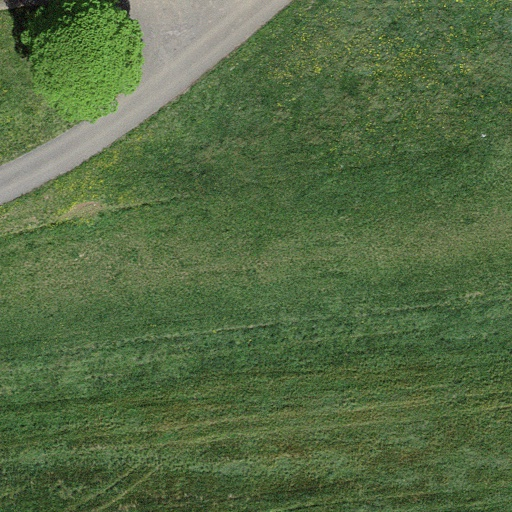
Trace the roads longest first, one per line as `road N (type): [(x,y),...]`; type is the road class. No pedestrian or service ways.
road 1 (unclassified): [(0,179),(101,132),(279,0)]
road 2 (track): [(136,0),(0,7)]
